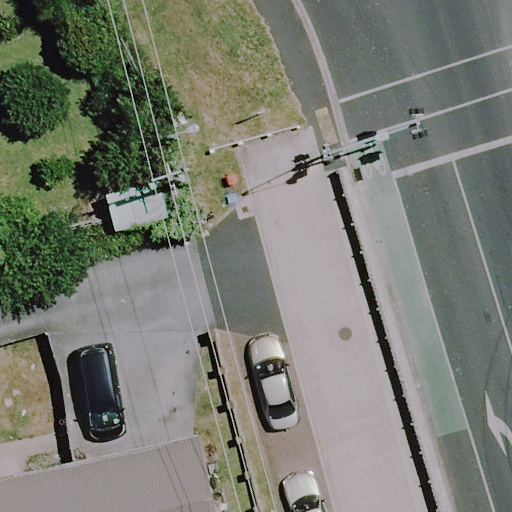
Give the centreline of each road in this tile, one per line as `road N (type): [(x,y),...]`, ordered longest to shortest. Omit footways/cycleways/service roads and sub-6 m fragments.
road 1 (residential): [(385,511),(291,181)]
road 2 (primary): [(511,242),(471,78),(464,0)]
